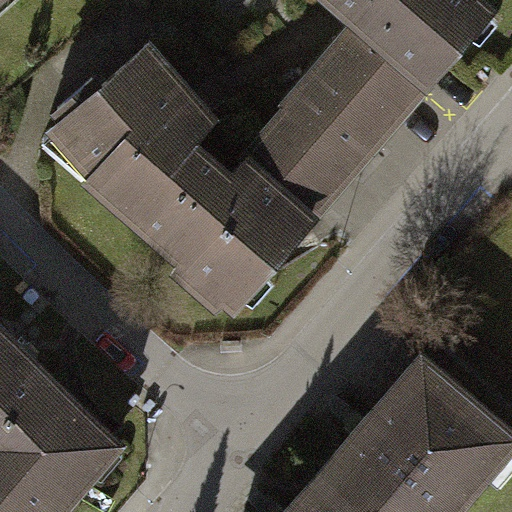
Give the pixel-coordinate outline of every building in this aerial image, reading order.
[(0,0),(0,15),(17,0),(0,0)] [(498,23),(473,0),(315,0),(347,29),(427,101),(498,23)] [(215,128),(150,51),(46,141),(86,186),(233,320),(427,101),(347,29),(218,175),(195,152),(215,128)] [(25,359),(0,337),(0,511),(61,511),(122,444),(25,359)] [(463,511),(511,455),(511,436),(424,362),(321,482),(357,511),(463,511)] [(357,511),(321,482),(295,511),(357,511)]
